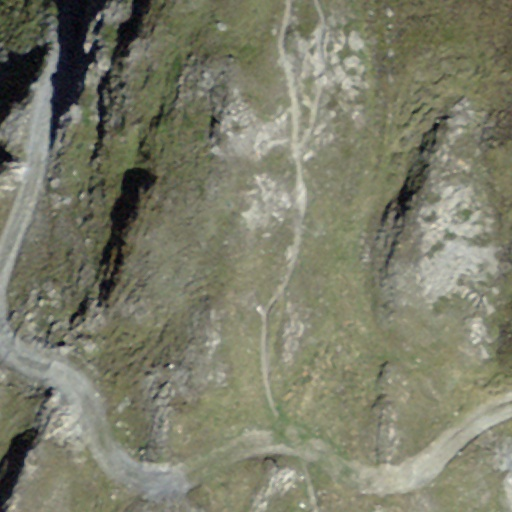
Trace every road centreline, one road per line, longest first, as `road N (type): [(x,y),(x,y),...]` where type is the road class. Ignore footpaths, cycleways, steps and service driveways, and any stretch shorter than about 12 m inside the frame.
road 1 (track): [(511,406),(482,414),(405,480),(362,477),(299,445),(257,444),(181,478),(141,483),(104,454),(91,406),(0,345)]
road 2 (track): [(0,265),(66,54),(74,0)]
